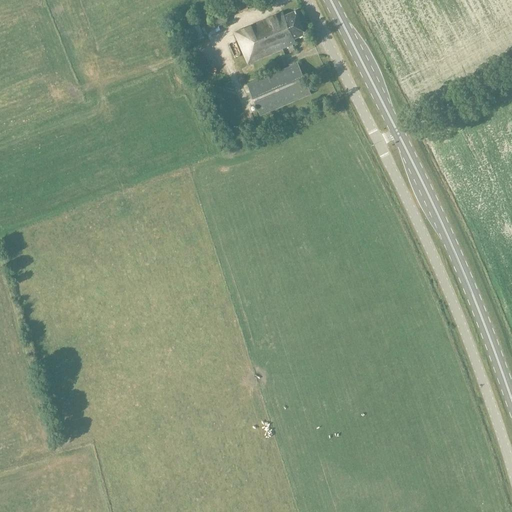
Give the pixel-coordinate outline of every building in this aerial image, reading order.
[(225,16),(231,13),(232,16),(248,9),(243,0),(231,0),(221,5),(225,16)] [(228,23),(224,15),(222,11),(209,16),(211,21),(215,28),(213,29),(215,33),(220,31),(218,27),(228,23)] [(305,35),(295,12),(284,16),(283,13),(235,32),(249,63),(296,43),(294,40),(305,35)] [(205,38),(195,18),(180,25),(182,29),(177,32),(184,45),(191,42),(192,44),(205,38)] [(298,64),(247,86),(260,116),(311,94),(298,64)]
